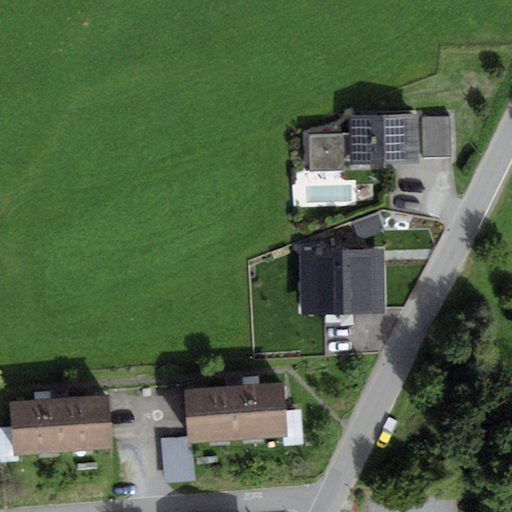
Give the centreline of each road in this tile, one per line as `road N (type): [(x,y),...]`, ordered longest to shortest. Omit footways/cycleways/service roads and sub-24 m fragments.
road 1 (unclassified): [(511,140),(330,503)]
road 2 (residential): [(167,511),(330,503)]
